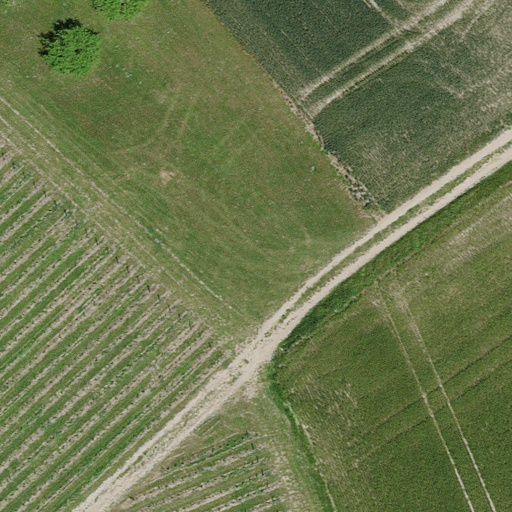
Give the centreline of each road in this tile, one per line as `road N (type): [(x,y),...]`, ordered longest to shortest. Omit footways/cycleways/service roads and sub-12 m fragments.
road 1 (track): [(93,511),(408,220),(511,143)]
road 2 (track): [(320,511),(259,359)]
